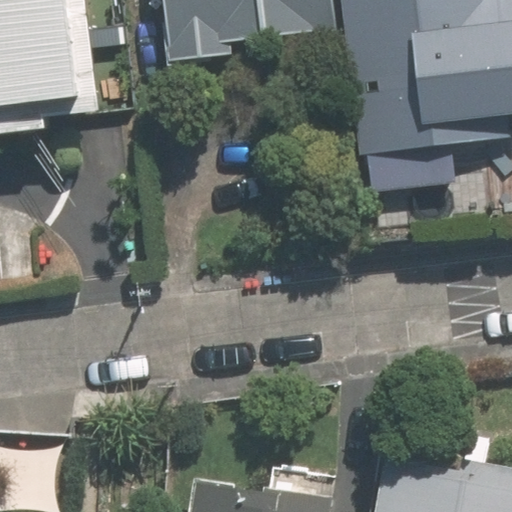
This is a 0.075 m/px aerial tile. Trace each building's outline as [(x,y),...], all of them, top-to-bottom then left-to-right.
[(89,0),(0,0),(0,118),(102,107),(89,0)] [(342,28),(338,0),(163,0),(171,61),(229,54),(227,42),(342,28)] [(511,0),(343,0),(361,151),(508,134),(502,82),(511,80),(511,0)] [(511,511),(511,468),(385,447),(374,511),(511,511)] [(195,511),(335,511),(338,501),(200,480),(195,511)]
